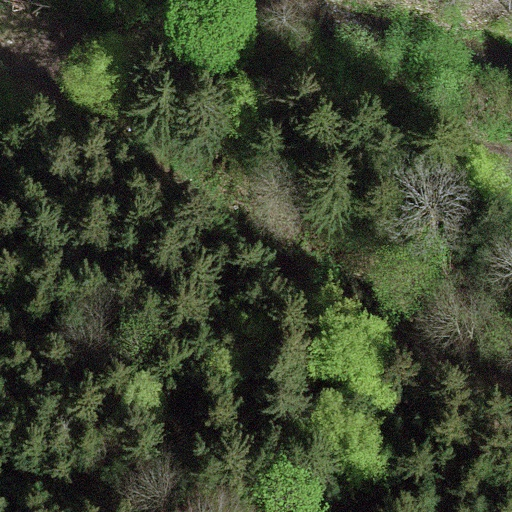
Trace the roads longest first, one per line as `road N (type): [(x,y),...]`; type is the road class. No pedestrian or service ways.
road 1 (track): [(0,76),(313,308),(511,374)]
road 2 (track): [(511,161),(175,85),(0,58)]
